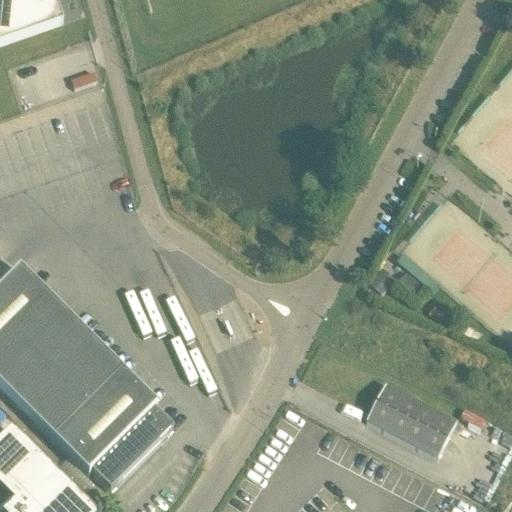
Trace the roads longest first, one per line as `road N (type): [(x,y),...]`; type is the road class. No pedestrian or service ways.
road 1 (unclassified): [(306,326),(156,230),(96,0)]
road 2 (unclassified): [(306,326),(485,0)]
road 3 (unclassified): [(196,511),(254,428),(306,326)]
